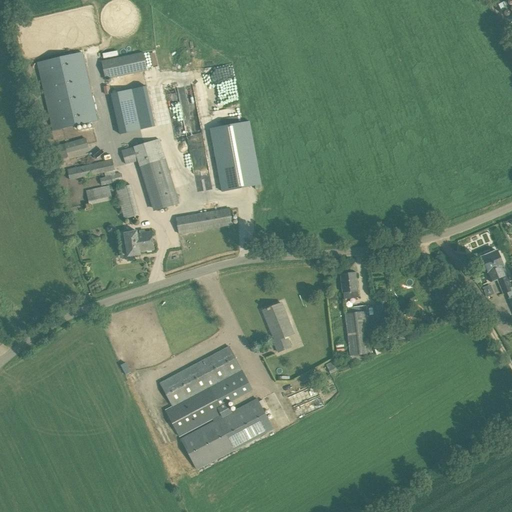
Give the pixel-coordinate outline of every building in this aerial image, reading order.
[(143,53),(101,62),(105,80),(147,71),(143,53)] [(97,122),(82,55),(37,65),(52,132),(97,122)] [(131,90),(111,95),(120,134),(140,130),(131,90)] [(248,125),(211,131),(222,192),(258,186),(248,125)] [(65,146),(51,149),(54,161),(68,158),(67,154),(89,148),(87,140),(65,146)] [(159,140),(123,151),(126,166),(139,163),(154,212),(179,204),(159,140)] [(112,161),(67,171),(70,181),(104,174),(105,178),(98,180),(99,185),(111,182),(112,184),(121,182),(120,175),(115,176),(112,161)] [(131,184),(117,188),(124,218),(139,215),(131,184)] [(109,186),(86,192),(89,206),(112,201),(109,186)] [(230,210),(176,219),(179,235),(232,226),(230,210)] [(111,226),(108,226),(107,229),(108,232),(110,234),(114,233),(115,230),(114,227),(111,226)] [(137,232),(124,234),(127,257),(139,256),(139,253),(153,251),(151,233),(144,234),(144,231),(138,231),(139,235),(137,235),(137,232)] [(483,257),(481,258),(487,272),(486,272),(490,283),(495,281),(497,283),(503,296),(507,294),(511,291),(511,288),(511,287),(505,272),(504,272),(502,267),(503,266),(496,251),(489,255),(488,253),(482,255),(483,257)] [(356,274),(340,275),(342,293),(343,299),(358,298),(356,274)] [(386,301),(375,303),(379,323),(389,322),(386,301)] [(282,304),(265,310),(271,324),(270,325),(276,341),(275,342),(279,352),(292,347),(288,337),(295,334),(290,322),(289,323),(282,304)] [(366,313),(344,315),(348,357),(370,355),(366,313)] [(208,388),(242,370),(229,347),(160,383),(173,407),(184,401),(194,421),(217,409),(222,417),(180,439),(196,470),(273,429),(257,399),(231,413),(227,405),(226,404),(219,408),(208,388)] [(336,359),(326,365),(330,374),(341,368),(336,359)] [(242,370),(208,388),(219,408),(226,404),(252,390),(242,371),(242,370)] [(302,418),(330,407),(326,397),(323,398),(319,388),(307,393),(294,398),(302,418)] [(285,421),(288,428),(298,423),(295,417),(285,421)]
